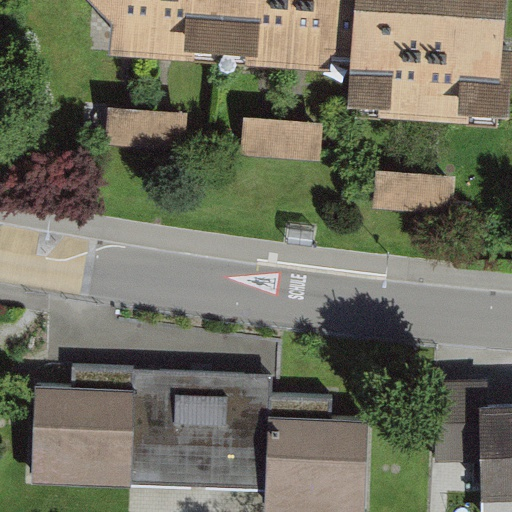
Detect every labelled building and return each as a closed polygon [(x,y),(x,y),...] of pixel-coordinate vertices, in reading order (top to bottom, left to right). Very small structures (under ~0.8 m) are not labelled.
[(101,0),(116,14),(115,49),(348,58),(346,99),(495,104),(499,0),(101,0)] [(194,114),(119,112),(118,151),(194,152),(194,114)] [(328,122),(253,116),(250,150),(325,155),(328,122)] [(466,173),(387,170),(385,206),(464,209),(466,173)] [(373,392),(47,376),(42,483),(368,499),(373,392)] [(483,492),(511,490),(511,395),(480,396),(483,492)]
